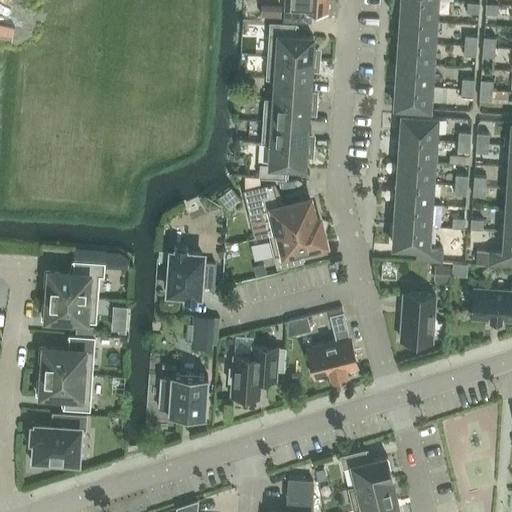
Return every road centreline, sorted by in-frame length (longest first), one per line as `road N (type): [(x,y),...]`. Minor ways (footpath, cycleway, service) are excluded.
road 1 (residential): [(395,400),(342,185),(350,0)]
road 2 (residential): [(10,511),(4,405),(27,263),(0,261)]
road 3 (residential): [(49,511),(259,443)]
road 4 (residential): [(259,443),(395,400)]
road 5 (residential): [(395,400),(511,365)]
